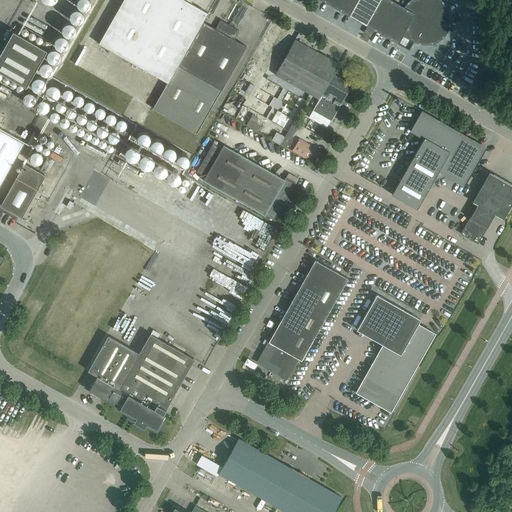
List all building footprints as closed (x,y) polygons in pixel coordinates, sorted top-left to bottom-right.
[(34,0),(23,0),(20,4),(33,14),(41,5),(34,0)] [(68,0),(61,0),(57,8),(66,13),(72,2),(68,0)] [(122,0),(98,43),(168,83),(202,21),(207,13),(190,3),(192,0),(122,0)] [(321,0),(349,15),(357,0),(321,0)] [(409,0),(407,2),(404,7),(391,0),(357,0),(349,15),(409,49),(413,42),(418,44),(422,45),(426,45),(432,44),(438,42),(443,38),(447,32),(449,26),(450,20),(450,13),(447,7),(443,2),(440,0),(409,0)] [(50,20),(56,26),(64,17),(58,11),(50,20)] [(168,83),(153,109),(196,133),(246,46),(233,39),(238,30),(220,20),(215,28),(202,21),(168,83)] [(42,33),(48,39),(57,30),(50,24),(42,33)] [(374,30),(367,26),(363,32),(370,36),(374,30)] [(13,30),(0,53),(0,70),(27,86),(47,49),(13,30)] [(313,110),(330,120),(351,84),(333,74),(339,64),(329,58),(321,53),(321,54),(295,39),(274,75),(310,94),(319,99),(313,110)] [(115,82),(61,52),(56,60),(101,86),(99,88),(109,94),(115,82)] [(43,71),(34,77),(45,91),(54,85),(43,71)] [(25,95),(31,102),(39,95),(33,88),(25,95)] [(485,148),(422,112),(411,131),(423,138),(391,194),(417,209),(438,171),(463,186),(485,148)] [(24,126),(19,124),(14,132),(19,135),(24,126)] [(0,185),(24,143),(0,130),(0,185)] [(300,138),(294,149),(311,158),(316,147),(300,138)] [(203,180),(273,220),(295,182),(286,176),(284,179),(223,145),(221,148),(212,143),(196,172),(205,177),(203,180)] [(43,154),(50,158),(54,151),(47,147),(43,154)] [(135,155),(131,162),(139,166),(142,159),(135,155)] [(33,163),(50,172),(54,164),(49,161),(48,163),(37,157),(33,163)] [(0,205),(21,218),(45,175),(24,163),(0,205)] [(480,211),(475,220),(470,219),(470,218),(470,217),(469,218),(459,234),(478,245),(497,213),(505,217),(511,206),(511,184),(493,173),(477,199),(480,211)] [(193,245),(201,246),(202,240),(186,238),(185,246),(193,247),(193,245)] [(193,256),(190,255),(190,253),(183,251),(181,258),(191,262),(193,256)] [(347,278),(314,259),(268,342),(263,350),(264,350),(257,362),(266,367),(269,367),(272,368),(279,371),(280,375),(286,379),(298,358),(301,360),(347,278)] [(390,412),(435,333),(418,324),(420,319),(376,294),(356,330),(382,344),(355,392),(390,412)] [(88,390),(130,414),(128,417),(142,424),(144,421),(156,428),(164,414),(163,414),(194,359),(149,333),(138,353),(107,335),(87,371),(96,376),(88,390)] [(238,438),(219,473),(286,511),(332,511),(341,497),(238,438)] [(24,503),(19,511),(38,511),(39,511),(24,503)]
